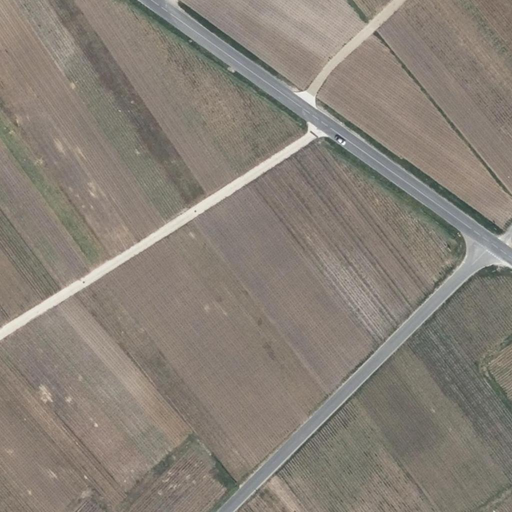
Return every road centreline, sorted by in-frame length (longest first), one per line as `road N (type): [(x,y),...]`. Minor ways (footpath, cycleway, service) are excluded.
road 1 (secondary): [(494,243),(155,0)]
road 2 (track): [(0,331),(328,124)]
road 3 (tertiary): [(226,511),(494,243)]
road 4 (track): [(304,106),(346,49),(401,0)]
